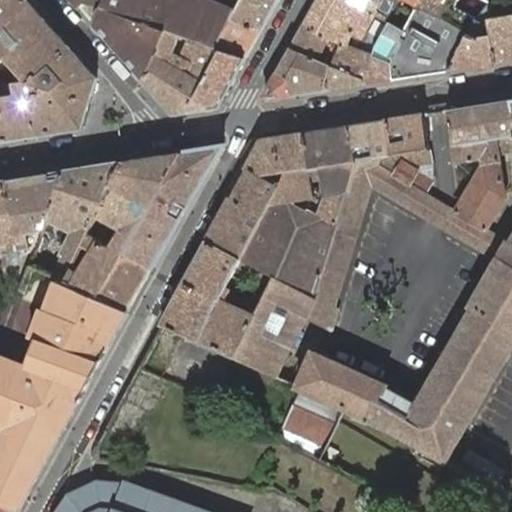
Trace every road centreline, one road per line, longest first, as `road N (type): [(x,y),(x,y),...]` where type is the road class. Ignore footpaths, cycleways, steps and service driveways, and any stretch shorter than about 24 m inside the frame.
road 1 (residential): [(36,511),(242,142),(244,121)]
road 2 (residential): [(511,79),(244,121)]
road 3 (residential): [(146,137),(143,114),(45,0)]
road 4 (residential): [(146,137),(0,160)]
road 5 (residential): [(244,121),(246,96),(298,0)]
